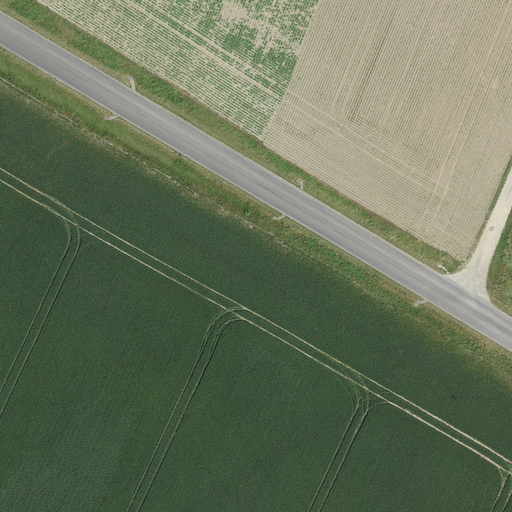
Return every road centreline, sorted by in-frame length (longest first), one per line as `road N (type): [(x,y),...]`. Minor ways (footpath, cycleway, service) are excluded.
road 1 (unclassified): [(511,339),(0,30)]
road 2 (track): [(511,193),(464,310)]
